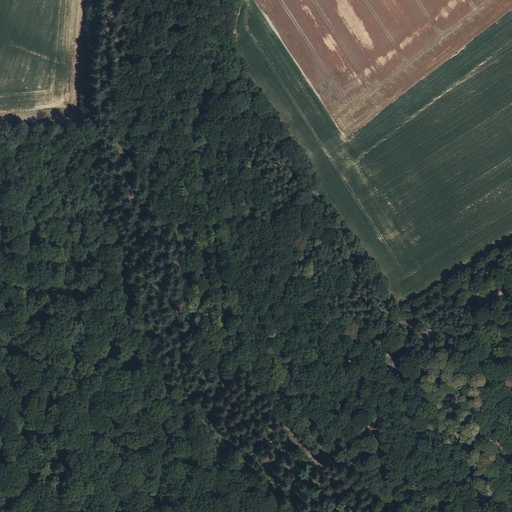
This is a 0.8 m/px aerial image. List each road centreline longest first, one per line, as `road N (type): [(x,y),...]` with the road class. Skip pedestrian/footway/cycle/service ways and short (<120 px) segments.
road 1 (track): [(233,0),(191,113),(224,314),(336,504)]
road 2 (track): [(0,189),(157,313),(237,454),(341,511)]
